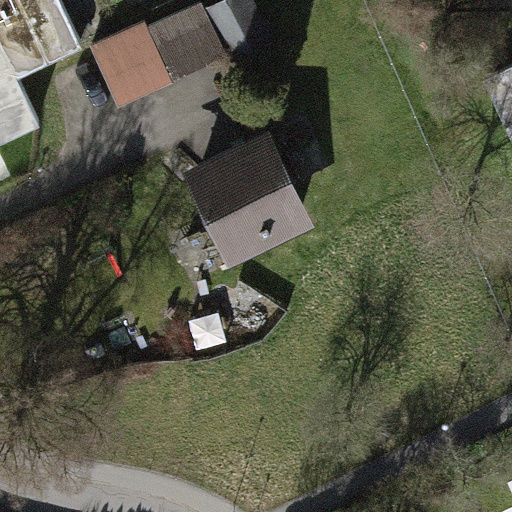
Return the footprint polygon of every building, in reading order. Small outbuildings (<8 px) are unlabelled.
[(0,0),(0,65),(70,35),(56,0),(0,0)] [(248,0),(213,0),(197,9),(218,54),(222,62),(267,38),(248,0)] [(140,17),(83,43),(111,103),(218,54),(197,9),(193,1),(143,24),(140,17)] [(511,76),(482,91),(511,150),(511,76)] [(269,130),(180,174),(223,260),(312,216),(269,130)]
